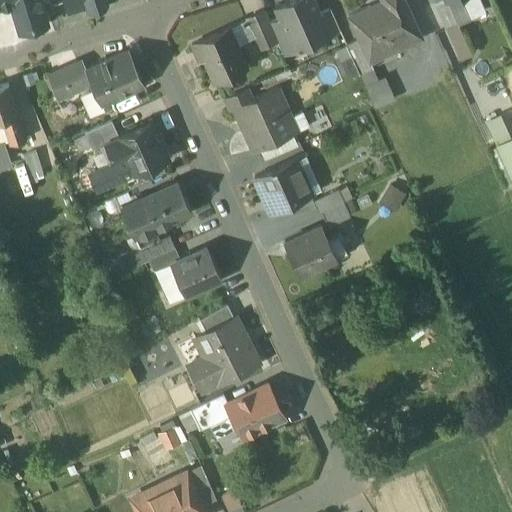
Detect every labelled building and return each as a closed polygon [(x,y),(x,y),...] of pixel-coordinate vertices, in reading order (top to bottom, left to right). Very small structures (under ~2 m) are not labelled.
[(0,0),(0,2),(6,0),(11,0),(20,26),(45,18),(39,0),(0,0)] [(318,9),(314,0),(275,0),(274,1),(279,13),(290,38),(297,35),(300,43),(327,31),(324,23),(325,23),(318,9)] [(369,0),(347,10),(358,33),(366,52),(367,51),(418,28),(405,0),(369,0)] [(457,18),(448,0),(434,0),(445,24),(457,18)] [(465,0),(448,0),(457,18),(471,12),(465,0)] [(339,26),(329,4),(318,9),(325,23),(324,23),(327,31),(339,26)] [(263,6),(246,14),(254,31),(259,42),(276,35),(268,18),(263,6)] [(290,38),(279,13),(268,18),(276,35),(283,50),(300,43),(297,35),(290,38)] [(246,14),(228,22),(236,40),(254,31),(246,14)] [(228,22),(191,38),(195,47),(199,45),(213,75),(246,61),(236,40),(228,22)] [(358,33),(345,39),(358,68),(372,62),(367,51),(366,52),(358,33)] [(127,46),(87,64),(101,96),(142,78),(127,46)] [(77,58),(48,71),(57,93),(87,79),(77,58)] [(18,108),(9,79),(0,82),(0,113),(2,113),(10,138),(25,134),(16,109),(18,108)] [(251,93),(233,101),(233,102),(240,118),(244,116),(256,143),(293,127),(288,116),(291,114),(290,111),(276,81),(251,93)] [(246,82),(224,92),(229,104),(233,102),(233,101),(251,93),(246,82)] [(301,106),(290,111),(291,114),(288,116),(293,127),(307,120),(301,106)] [(111,115),(84,127),(92,144),(118,133),(117,131),(118,130),(111,115)] [(118,130),(117,131),(118,133),(125,150),(133,167),(167,152),(151,116),(118,130)] [(299,131),(267,141),(269,149),(301,138),(299,131)] [(511,139),(509,134),(497,140),(507,163),(511,174),(511,139)] [(4,137),(0,138),(0,164),(12,160),(9,150),(4,137)] [(507,163),(497,140),(489,144),(499,165),(507,163)] [(42,166),(36,146),(24,149),(29,170),(42,166)] [(16,148),(9,150),(12,160),(19,157),(16,148)] [(125,150),(89,166),(97,185),(134,169),(133,167),(125,150)] [(294,152),(276,160),(275,159),(270,162),(270,163),(254,170),(270,207),(310,189),(294,152)] [(177,176),(141,192),(155,222),(156,221),(190,206),(177,176)] [(391,176),(380,194),(397,204),(408,186),(391,176)] [(336,184),(312,195),(317,207),(320,206),(342,196),(336,184)] [(141,192),(121,201),(135,231),(137,230),(155,222),(141,192)] [(342,196),(320,206),(327,221),(349,211),(342,196)] [(320,219),(283,236),(298,269),(335,252),(320,219)] [(155,222),(137,230),(141,240),(160,231),(156,221),(155,222)] [(141,240),(120,250),(125,262),(149,253),(173,242),(167,228),(141,240)] [(173,242),(149,253),(155,267),(171,260),(171,259),(179,255),(173,242)] [(179,255),(171,259),(171,260),(185,290),(221,274),(207,242),(179,255)] [(225,299),(198,314),(204,327),(232,313),(225,299)] [(204,327),(194,332),(207,358),(190,366),(199,385),(216,377),(217,379),(257,359),(235,312),(232,313),(204,327)] [(227,398),(226,399),(231,409),(233,414),(230,423),(235,425),(240,426),(243,434),(250,430),(254,431),(255,428),(283,414),(266,380),(227,398)] [(222,387),(190,403),(200,424),(209,420),(231,409),(226,399),(227,398),(222,387)] [(231,409),(209,420),(216,435),(235,425),(230,423),(233,414),(231,409)] [(160,428),(166,446),(186,438),(180,421),(160,428)] [(191,466),(207,504),(218,500),(203,461),(191,466)] [(160,487),(139,497),(147,511),(146,511),(188,511),(189,511),(202,505),(186,471),(159,484),(160,487)]
